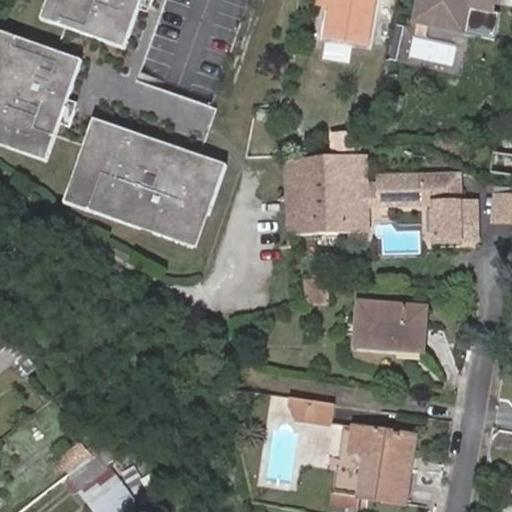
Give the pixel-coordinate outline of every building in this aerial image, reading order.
[(52,0),(45,21),(68,29),(59,53),(3,33),(0,40),(0,144),(51,162),(61,134),(89,144),(69,203),(196,247),(207,213),(213,215),(230,166),(203,156),(220,109),(141,80),(168,0),(52,0)] [(377,0),(322,0),(322,5),(334,7),(329,37),(370,45),(377,0)] [(419,0),(415,22),(465,32),(470,8),(496,14),(498,0),(419,0)] [(453,66),(456,36),(409,32),(407,62),(453,66)] [(336,71),(311,64),(303,91),(329,97),(336,71)] [(368,159),(313,162),(315,198),(290,200),(292,240),(372,236),(370,209),(384,209),(383,202),(382,182),(369,183),(368,159)] [(315,198),(313,162),(288,163),(290,200),(315,198)] [(262,253),(292,252),(292,240),(290,200),(288,163),(258,164),(262,253)] [(460,172),(441,173),(442,186),(461,185),(460,172)] [(382,175),(382,182),(383,202),(431,201),(431,208),(432,245),(450,245),(471,245),(471,224),(478,224),(477,200),(461,200),(461,185),(442,186),(441,173),(382,175)] [(511,191),(497,192),(497,224),(511,224),(511,191)] [(352,268),(343,268),(345,283),(355,282),(352,268)] [(329,283),(307,281),(308,303),(329,304),(329,283)] [(355,302),(354,314),(390,310),(390,305),(355,302)] [(390,310),(354,314),(352,346),(393,349),(394,342),(417,345),(418,307),(390,305),(390,310)] [(394,342),(393,349),(416,351),(417,345),(394,342)] [(322,403),(290,398),(288,408),(297,423),(318,426),(322,403)] [(336,405),(322,403),(318,426),(332,428),(336,405)] [(353,499),(402,507),(412,437),(350,426),(346,450),(360,453),(353,499)] [(82,458),(71,446),(43,468),(53,481),(82,458)] [(124,511),(105,488),(84,461),(53,485),(73,511),(124,511)] [(500,511),(504,511),(511,511),(511,485),(505,484),(500,511)]
